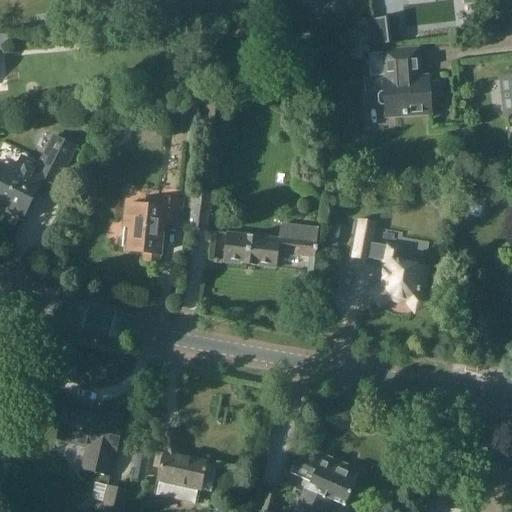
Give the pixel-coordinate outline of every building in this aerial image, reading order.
[(160,4),(135,7),(137,23),(162,21),(160,4)] [(224,22),(223,10),(210,12),(211,23),(224,22)] [(61,18),(47,19),(48,33),(62,32),(61,18)] [(373,44),(370,20),(357,22),(360,46),(373,44)] [(400,43),(398,20),(373,22),(376,45),(400,43)] [(50,46),(64,45),(64,33),(49,34),(50,46)] [(381,108),(385,108),(386,119),(431,114),(427,80),(419,81),(416,50),(383,53),(383,54),(368,55),(370,79),(383,77),(384,93),(379,94),(376,96),(377,104),(381,108)] [(511,77),(500,79),(504,117),(511,115),(511,77)] [(167,126),(167,128),(182,129),(196,130),(199,103),(170,100),(167,126)] [(79,121),(92,120),(91,109),(78,109),(79,121)] [(50,197),(60,177),(75,147),(53,135),(38,164),(21,155),(13,172),(0,166),(0,203),(4,205),(2,210),(21,219),(35,190),(50,197)] [(193,193),(189,225),(188,230),(208,232),(212,194),(193,193)] [(511,204),(511,194),(500,194),(500,204),(503,204),(502,207),(511,207),(511,204)] [(126,206),(124,225),(122,247),(128,248),(128,251),(144,252),(143,262),(158,263),(162,225),(178,227),(180,203),(156,200),(155,209),(126,206)] [(367,260),(367,259),(384,262),(380,287),(371,294),(380,307),(389,300),(407,302),(414,312),(426,304),(419,293),(423,268),(396,263),(398,248),(370,243),(374,223),(360,221),(359,222),(355,222),(348,252),(355,253),(354,258),(367,260)] [(275,269),(277,255),(313,259),(317,230),(281,226),(280,235),(279,240),(226,234),(223,263),(275,269)] [(81,471),(109,478),(123,418),(108,414),(107,418),(65,408),(57,442),(86,449),(81,471)] [(158,480),(160,480),(156,497),(195,505),(198,491),(201,491),(212,493),(217,466),(207,463),(179,456),(175,432),(161,433),(164,452),(157,451),(154,467),(161,468),(158,480)] [(146,471),(150,451),(138,448),(134,469),(146,471)] [(295,511),(328,511),(333,503),(345,508),(360,472),(303,448),(294,470),(307,476),(305,481),(304,480),(301,487),(305,489),(295,511)] [(101,511),(125,511),(129,491),(107,486),(101,511)] [(276,511),(281,493),(264,489),(258,511),(276,511)]
